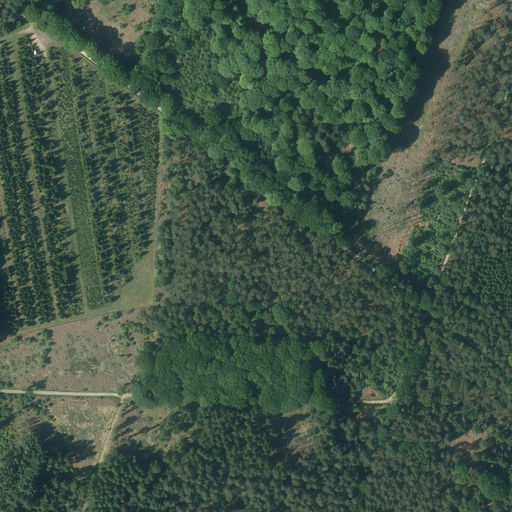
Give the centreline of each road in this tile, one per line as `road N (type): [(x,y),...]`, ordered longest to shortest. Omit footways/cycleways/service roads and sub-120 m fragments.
road 1 (track): [(428,311),(129,86)]
road 2 (track): [(392,403),(122,395)]
road 3 (unknown): [(121,401),(390,408)]
road 4 (track): [(428,311),(511,75)]
road 5 (track): [(129,86),(28,14)]
road 6 (track): [(122,395),(82,511)]
road 7 (track): [(122,395),(0,391)]
road 8 (unknown): [(511,405),(392,403)]
